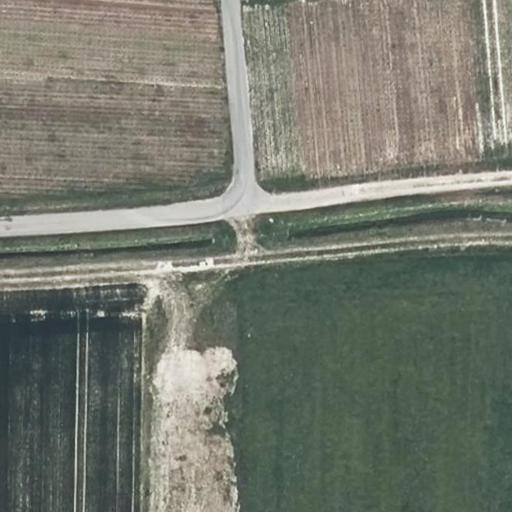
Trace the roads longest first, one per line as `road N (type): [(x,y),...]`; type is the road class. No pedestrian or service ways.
road 1 (track): [(511,239),(366,239),(80,280),(0,281)]
road 2 (unclassified): [(0,218),(241,206),(228,0)]
road 3 (track): [(241,206),(511,170)]
